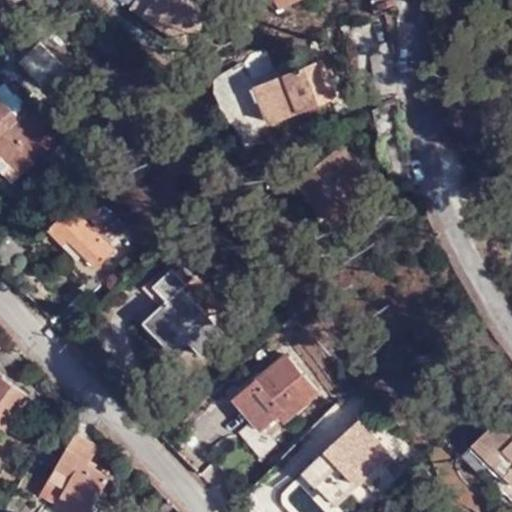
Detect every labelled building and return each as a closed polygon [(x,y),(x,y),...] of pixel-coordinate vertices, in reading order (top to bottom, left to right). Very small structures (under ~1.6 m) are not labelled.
[(190,45),(212,8),(199,0),(118,0),(118,1),(190,45)] [(280,8),(276,0),(268,0),(277,9),(280,8)] [(301,64),(274,74),(256,82),(271,120),(336,95),(322,56),(301,64)] [(273,68),(274,74),(301,64),(300,58),(273,68)] [(18,110),(0,91),(0,147),(23,171),(57,137),(24,103),(18,110)] [(402,128),(397,99),(374,108),(379,134),(402,128)] [(343,143),(306,172),(340,217),(368,195),(350,171),(359,163),(343,143)] [(340,217),(306,172),(298,179),(332,224),(340,217)] [(49,226),(64,242),(70,236),(85,251),(96,262),(113,246),(71,204),(49,226)] [(7,232),(0,239),(0,265),(0,266),(20,246),(7,232)] [(70,236),(64,242),(76,254),(82,255),(85,251),(70,236)] [(164,299),(154,310),(177,334),(182,330),(188,337),(204,354),(227,332),(184,285),(188,280),(172,263),(151,284),(164,299)] [(177,334),(154,310),(146,317),(175,349),(188,337),(182,330),(177,334)] [(277,442),(270,434),(318,391),(285,351),(235,394),(256,418),(241,431),(262,455),(277,442)] [(6,374),(0,369),(0,420),(9,428),(31,395),(5,376),(6,374)] [(495,461),(511,479),(511,412),(507,407),(463,451),(483,472),(495,461)] [(342,431),(332,441),(356,467),(364,460),(367,457),(342,431)] [(75,432),(68,445),(92,458),(98,446),(75,432)] [(356,467),(332,441),(308,464),(341,500),(363,478),(369,484),(378,475),(364,460),(356,467)] [(64,489),(62,492),(91,509),(111,474),(89,462),(92,458),(68,445),(49,481),(64,489)] [(89,511),(91,509),(62,492),(57,501),(76,511),(89,511)] [(21,511),(10,501),(3,511),(21,511)]
